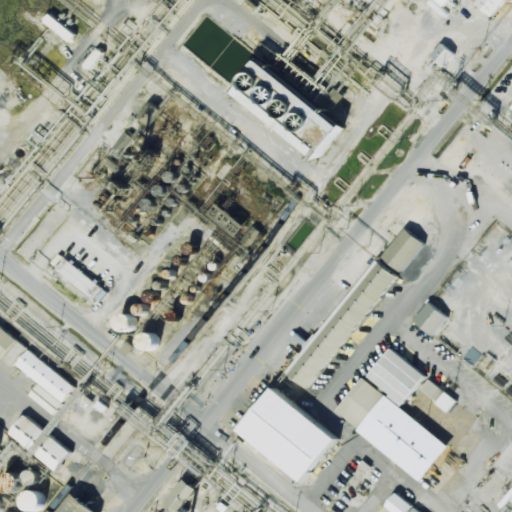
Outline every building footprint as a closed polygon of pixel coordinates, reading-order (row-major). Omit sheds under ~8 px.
[(474,0),(494,16),(506,0),(474,0)] [(72,40),(77,33),(50,14),(45,22),(72,40)] [(455,51),(440,43),(432,58),(447,66),(455,51)] [(257,65),(336,132),(312,161),(232,95),(257,65)] [(123,153),(135,138),(127,132),(115,146),(123,153)] [(169,190),(162,183),(155,190),(163,197),(169,190)] [(238,237),(248,226),(220,203),(211,214),(238,237)] [(242,241),(250,247),(262,231),(254,225),(242,241)] [(400,269),(382,253),(404,227),(422,242),(400,269)] [(65,255),(102,283),(93,294),(56,266),(65,255)] [(307,384),(286,367),(375,258),(395,275),(307,384)] [(431,331),(412,314),(427,297),(446,314),(431,331)] [(183,317),(177,308),(169,314),(175,322),(183,317)] [(115,316),(113,319),(112,323),(113,327),(115,330),(118,332),(122,333),(126,332),(129,330),(131,327),(132,323),(131,319),(129,316),(126,314),(122,313),(118,314),(115,316)] [(0,322),(17,336),(3,353),(0,350),(0,322)] [(137,334),(135,337),(134,341),(135,345),(137,348),(141,350),(144,351),(148,350),(152,348),(154,345),(155,341),(154,337),(152,334),(148,332),(145,331),(141,332),(137,334)] [(425,373),(403,400),(367,370),(389,344),(425,373)] [(27,346),(73,382),(61,397),(16,361),(27,346)] [(458,400),(431,379),(423,390),(450,411),(458,400)] [(270,388),(334,438),(301,480),(237,429),(270,388)] [(420,477),(358,428),(386,393),(447,443),(420,477)] [(71,447),(58,465),(11,428),(24,411),(71,447)] [(28,474),(35,485),(45,479),(38,468),(28,474)] [(0,475),(0,489),(3,491),(7,492),(11,491),(14,489),(16,485),(17,482),(16,478),(14,475),(11,472),(7,472),(3,472),(0,475)] [(181,511),(201,489),(190,479),(170,501),(181,511)] [(23,493),(21,496),(20,500),(21,503),(23,507),(26,509),(30,510),(34,509),(37,507),(39,504),(40,500),(39,496),(37,493),(34,490),(30,490),(26,490),(23,493)] [(381,511),(378,509),(394,491),(409,504),(401,511),(381,511)] [(100,511),(75,493),(60,511),(100,511)]
